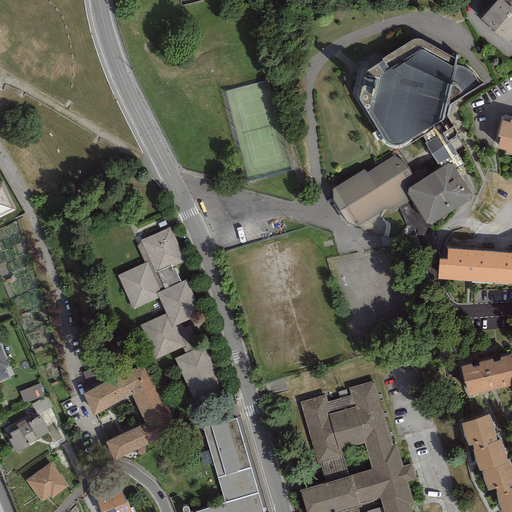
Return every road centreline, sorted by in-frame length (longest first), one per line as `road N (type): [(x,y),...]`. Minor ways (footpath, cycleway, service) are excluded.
road 1 (unclassified): [(97,0),(123,84),(176,182),(219,296),(280,511)]
road 2 (motorway): [(0,261),(264,0)]
road 3 (unclassified): [(0,151),(54,278),(81,414),(104,462)]
road 4 (residential): [(511,309),(476,312),(448,303),(431,287),(417,244)]
